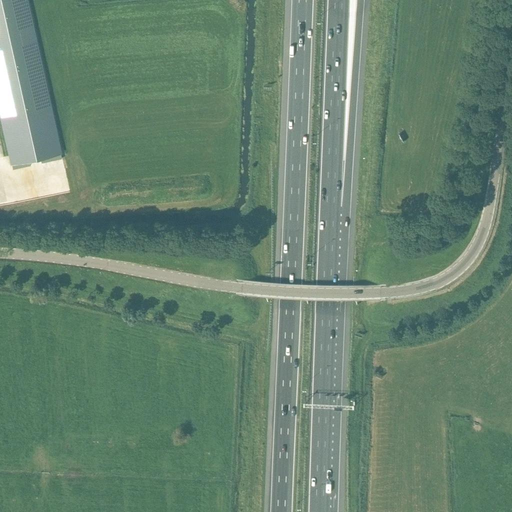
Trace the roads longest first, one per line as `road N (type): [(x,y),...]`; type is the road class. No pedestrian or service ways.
road 1 (motorway): [(303,0),(282,511)]
road 2 (unclassified): [(388,293),(272,294),(114,266),(0,257)]
road 3 (motorway): [(319,511),(330,205)]
road 4 (unclassified): [(388,293),(425,286),(469,257),(491,197),(511,70)]
road 5 (motorway): [(330,205),(359,0)]
road 6 (motorway): [(330,205),(338,0)]
